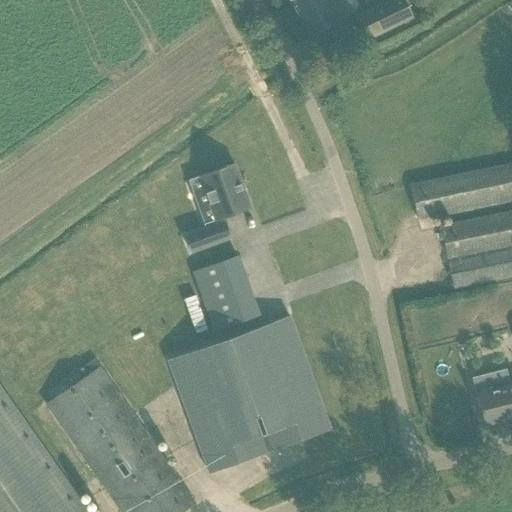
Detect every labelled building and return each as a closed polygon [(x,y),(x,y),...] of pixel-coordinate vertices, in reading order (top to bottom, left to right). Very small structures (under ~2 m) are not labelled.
[(299,0),(291,5),(309,37),(355,12),(354,10),(358,8),(354,0),(299,0)] [(403,0),(391,0),(354,18),(365,40),(412,17),(403,0)] [(511,162),(429,181),(410,185),(417,220),(511,199),(511,162)] [(198,176),(198,177),(214,220),(203,224),(204,229),(184,237),(189,252),(230,238),(224,222),(223,223),(221,219),(249,209),(233,164),(198,176)] [(444,224),(453,222),(451,217),(461,215),(462,219),(510,208),(509,201),(442,217),(444,224)] [(511,211),(459,223),(440,227),(453,289),(511,276),(511,211)] [(237,255),(191,272),(212,331),(259,314),(237,255)] [(330,430),(288,316),(167,360),(208,474),(330,430)] [(45,406),(120,511),(181,511),(194,503),(182,487),(93,361),(79,371),(84,378),(67,390),(52,401),(45,406)] [(62,382),(46,393),(52,401),(67,390),(62,382)] [(509,386),(495,389),(475,394),(484,426),(511,418),(511,388),(510,389),(509,386)] [(0,511),(86,511),(0,388),(0,511)]
